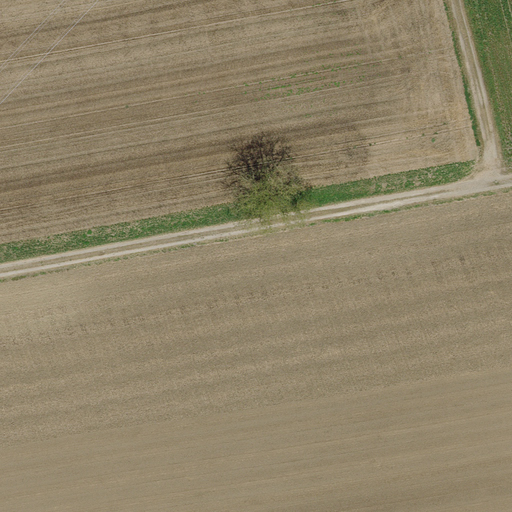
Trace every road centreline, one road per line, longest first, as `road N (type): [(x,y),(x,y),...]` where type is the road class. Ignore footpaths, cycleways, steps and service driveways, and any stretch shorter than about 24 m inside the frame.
road 1 (track): [(0,273),(511,182)]
road 2 (track): [(490,186),(449,0)]
